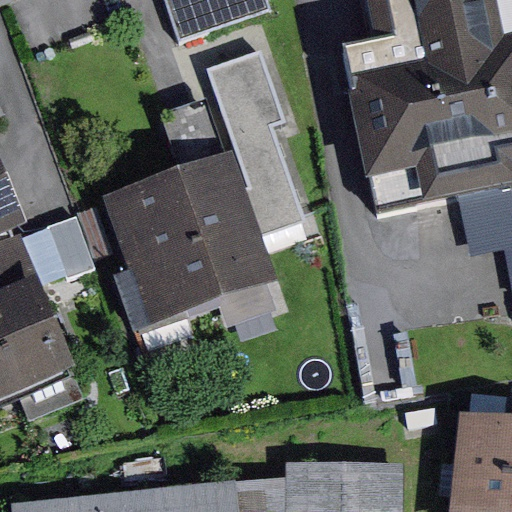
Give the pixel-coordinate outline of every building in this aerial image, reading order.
[(272,0),(167,0),(185,48),(278,15),(272,0)] [(511,0),(358,0),(372,59),(333,68),(362,196),(415,184),(423,219),(465,209),(476,263),(511,254),(511,0)] [(0,251),(24,240),(33,237),(0,164),(0,251)] [(278,294),(229,164),(98,213),(147,343),(278,294)] [(33,237),(56,293),(88,279),(65,224),(33,237)] [(0,411),(69,382),(35,302),(49,295),(24,240),(0,251),(0,411)] [(511,511),(511,422),(479,419),(468,511),(511,511)] [(412,511),(414,475),(289,470),(287,486),(47,511),(412,511)]
